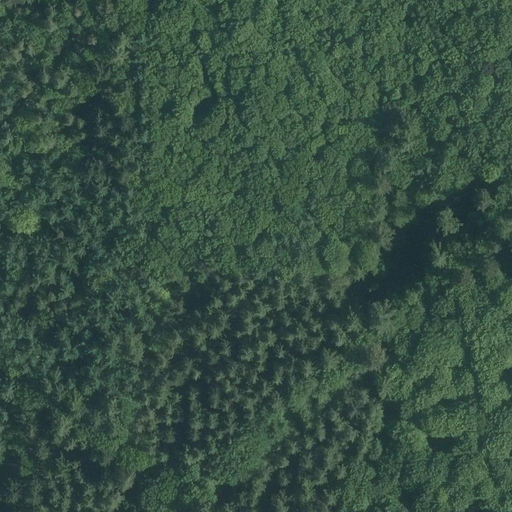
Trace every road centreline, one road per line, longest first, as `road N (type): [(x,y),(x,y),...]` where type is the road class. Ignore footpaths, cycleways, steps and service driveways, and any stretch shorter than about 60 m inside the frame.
road 1 (track): [(511,178),(425,276),(242,417),(143,511)]
road 2 (track): [(198,511),(129,437),(0,347)]
